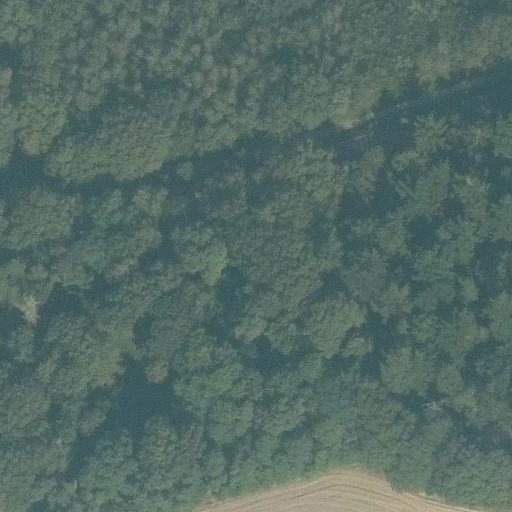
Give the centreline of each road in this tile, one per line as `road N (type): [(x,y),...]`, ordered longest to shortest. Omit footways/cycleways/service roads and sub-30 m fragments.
road 1 (tertiary): [(0,223),(200,197),(511,95)]
road 2 (track): [(200,197),(329,392),(346,460)]
road 3 (track): [(33,193),(43,0)]
